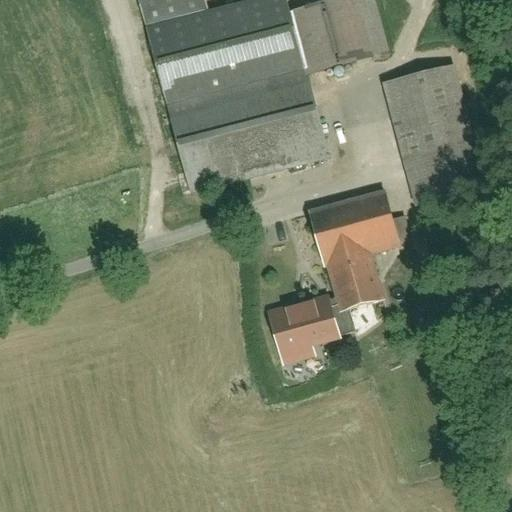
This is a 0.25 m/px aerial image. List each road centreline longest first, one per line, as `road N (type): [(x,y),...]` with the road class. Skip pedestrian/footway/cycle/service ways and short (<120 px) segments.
road 1 (track): [(0,289),(377,183)]
road 2 (unknown): [(377,183),(390,9),(398,0)]
